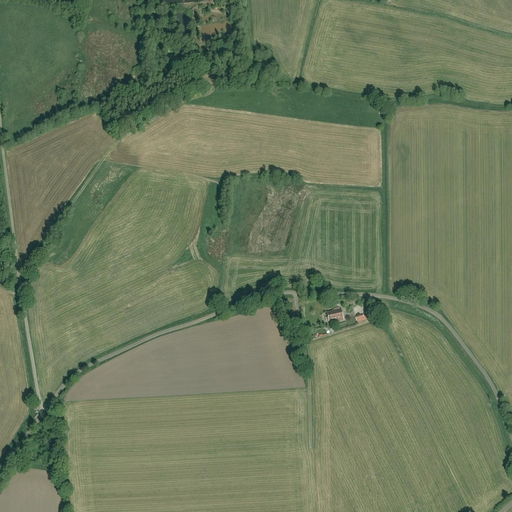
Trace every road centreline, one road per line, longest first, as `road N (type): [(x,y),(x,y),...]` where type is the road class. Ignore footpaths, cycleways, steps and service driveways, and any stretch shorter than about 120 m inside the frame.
road 1 (residential): [(0,478),(76,373),(281,291),(376,294),(434,312),(481,369),(511,436)]
road 2 (track): [(44,411),(0,116)]
